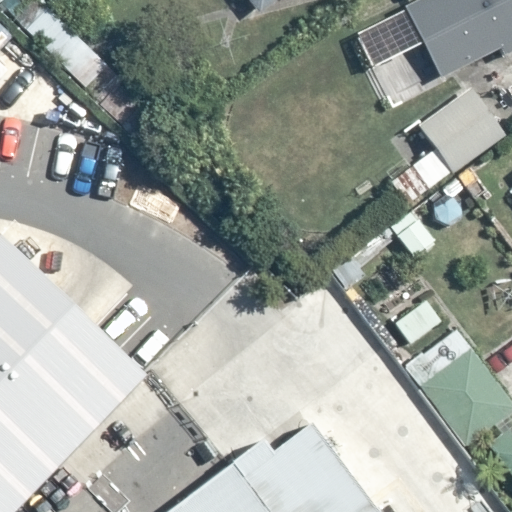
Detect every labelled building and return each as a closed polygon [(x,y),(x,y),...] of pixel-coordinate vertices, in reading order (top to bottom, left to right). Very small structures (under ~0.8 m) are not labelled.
[(250,0),(260,12),(275,0),(250,0)] [(511,57),(511,0),(419,0),(405,8),(444,81),(499,52),(504,62),(511,57)] [(48,3),(25,25),(84,85),(107,63),(48,3)] [(418,122),(436,148),(389,181),(405,203),(452,170),(506,132),(473,84),(418,122)] [(51,95),(42,117),(82,134),(91,111),(51,95)] [(448,194),(397,230),(415,256),(466,220),(448,194)] [(0,511),(18,511),(142,386),(0,244),(0,511)] [(397,318),(412,342),(443,323),(427,299),(397,318)] [(511,400),(467,340),(414,379),(465,448),(511,412),(511,400)] [(342,511),(257,401),(111,511),(342,511)]
